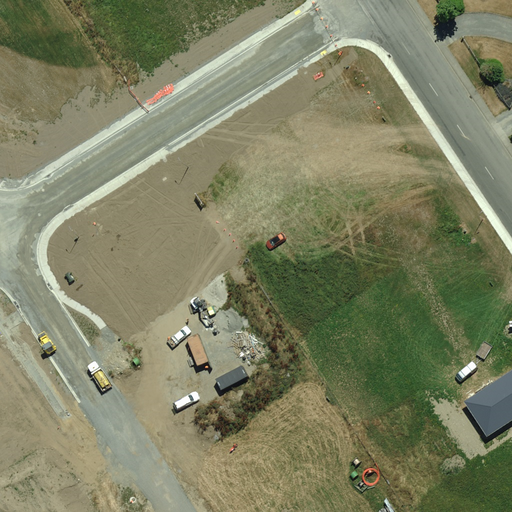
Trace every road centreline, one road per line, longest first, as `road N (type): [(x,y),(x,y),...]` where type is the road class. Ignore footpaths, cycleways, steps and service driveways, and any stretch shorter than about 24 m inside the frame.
road 1 (residential): [(359,0),(0,229)]
road 2 (residential): [(0,241),(190,511)]
road 3 (residential): [(371,0),(511,208)]
